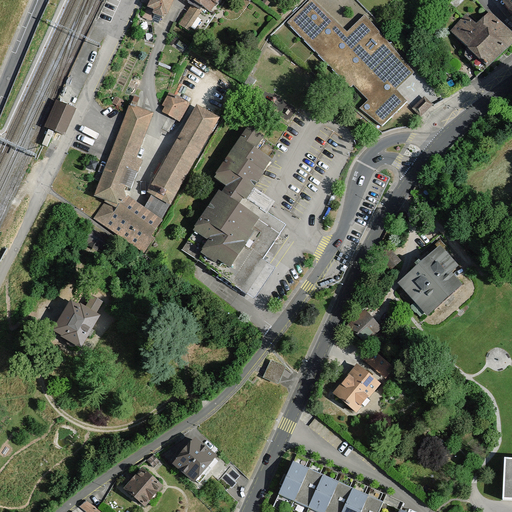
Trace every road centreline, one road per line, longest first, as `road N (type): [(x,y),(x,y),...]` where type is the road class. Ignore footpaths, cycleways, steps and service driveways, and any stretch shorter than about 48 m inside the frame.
road 1 (residential): [(369,159),(330,254),(252,363),(210,409),(61,511)]
road 2 (primary): [(416,172),(343,302),(248,511)]
road 3 (residential): [(133,0),(0,273)]
road 4 (unknown): [(288,425),(428,511)]
